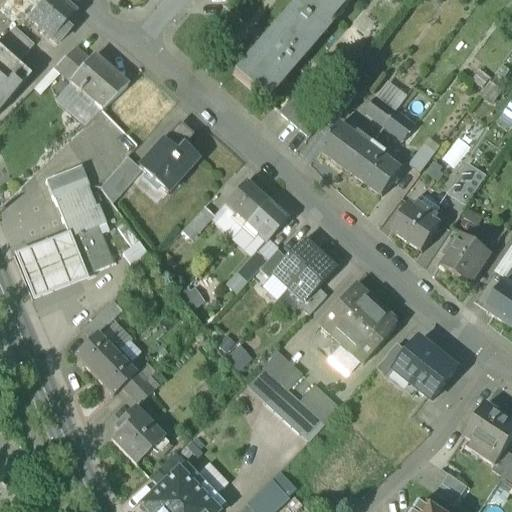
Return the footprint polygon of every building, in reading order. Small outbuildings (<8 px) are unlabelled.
[(47,0),(10,0),(8,3),(29,22),(47,0)] [(75,17),(54,0),(47,0),(29,22),(29,23),(58,47),(68,34),(64,30),(75,17)] [(355,0),(301,0),(236,76),(266,103),(355,0)] [(15,30),(0,42),(0,53),(16,67),(34,46),(15,30)] [(61,64),(53,72),(64,82),(83,59),(73,51),(61,64)] [(16,67),(0,53),(0,114),(30,80),(16,67)] [(52,54),(35,73),(43,81),(53,72),(61,64),(52,54)] [(88,64),(83,59),(64,82),(101,113),(126,89),(92,59),(88,64)] [(388,83),(379,96),(398,110),(407,97),(388,83)] [(480,96),(493,104),(500,92),(487,85),(480,96)] [(347,87),(331,108),(341,116),(357,95),(347,87)] [(321,123),(294,98),(280,115),(307,141),(321,123)] [(396,115),(377,100),(366,115),(385,129),(396,115)] [(415,129),(396,115),(385,129),(404,143),(415,129)] [(356,139),(339,127),(320,152),(351,175),(373,145),(359,135),(356,139)] [(176,156),(162,143),(138,170),(167,196),(197,163),(182,149),(176,156)] [(386,155),(373,145),(351,175),(382,199),(402,173),(389,163),(383,159),(386,155)] [(424,147),(408,168),(420,177),(436,155),(424,147)] [(392,159),(386,155),(383,159),(389,163),(392,159)] [(81,170),(45,185),(53,204),(54,204),(53,202),(87,189),(87,190),(89,190),(81,170)] [(461,176),(448,195),(467,208),(479,189),(461,176)] [(244,186),(223,208),(234,218),(231,222),(242,231),(266,205),(244,186)] [(87,189),(53,202),(54,204),(66,236),(69,242),(98,231),(106,228),(98,209),(95,210),(87,190),(87,189)] [(266,205),(242,231),(254,242),(257,239),(266,247),(287,224),(266,205)] [(415,210),(409,206),(391,234),(422,255),(441,227),(435,224),(439,219),(418,206),(415,210)] [(214,220),(203,211),(188,227),(195,234),(198,237),(214,220)] [(188,227),(182,234),(189,241),(195,234),(188,227)] [(98,231),(69,242),(83,279),(112,268),(98,231)] [(66,236),(14,256),(31,300),(83,279),(69,242),(66,236)] [(492,256),(462,236),(458,245),(456,244),(446,258),(448,259),(442,268),(472,288),(492,256)] [(285,262),(271,278),(272,279),(287,292),(318,258),(302,244),(285,262)] [(138,245),(118,259),(134,283),(152,266),(138,245)] [(266,265),(258,273),(269,283),(272,279),(271,278),(285,262),(276,254),(266,265)] [(256,256),(240,273),(243,276),(250,282),(258,273),(266,265),(256,256)] [(318,258),(287,292),(302,307),(303,308),(318,292),(334,274),(318,258)] [(243,276),(235,284),(242,291),(250,282),(243,276)] [(511,289),(505,284),(486,313),(507,326),(511,319),(511,289)] [(398,330),(353,290),(318,329),(362,369),(398,330)] [(318,292),(303,308),(302,307),(299,310),(309,319),(326,299),(318,292)] [(104,347),(96,338),(73,359),(93,380),(119,355),(108,343),(104,347)] [(410,356),(390,381),(408,396),(414,389),(432,403),(457,371),(421,342),(410,356)] [(398,347),(377,370),(390,381),(410,356),(398,347)] [(131,367),(119,355),(93,380),(113,401),(136,379),(128,371),(131,367)] [(302,379),(277,356),(262,372),(287,395),(302,379)] [(303,379),(294,393),(303,399),(312,385),(303,379)] [(339,412),(314,390),(299,406),(324,428),(339,412)] [(511,447),(511,423),(488,407),(465,440),(483,452),(479,458),(497,470),(507,454),(511,447)] [(156,451),(163,444),(134,413),(116,430),(121,435),(112,444),(136,470),(156,451)] [(511,466),(511,457),(507,454),(497,470),(494,474),(503,480),(511,466)] [(511,466),(503,480),(499,487),(511,495),(511,466)] [(219,511),(224,508),(184,468),(140,511),(219,511)] [(279,476),(245,509),(247,511),(276,511),(296,493),(279,476)] [(467,489),(449,476),(442,486),(461,499),(467,489)] [(461,499),(442,486),(435,496),(454,509),(461,499)] [(435,511),(423,503),(416,511),(435,511)]
